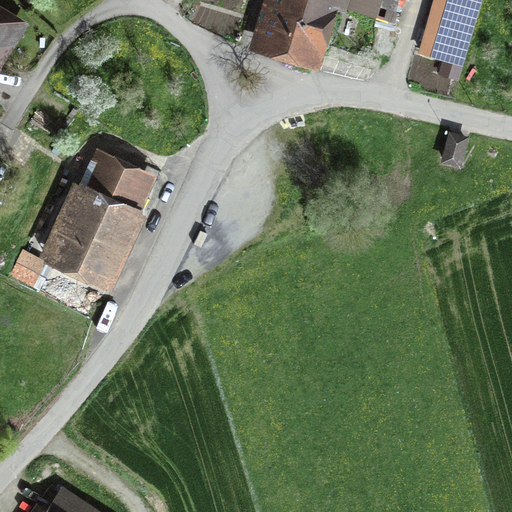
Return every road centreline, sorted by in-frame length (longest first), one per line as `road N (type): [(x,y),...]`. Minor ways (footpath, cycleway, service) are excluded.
road 1 (residential): [(257,96),(231,122),(148,277),(69,397),(0,469)]
road 2 (residential): [(511,130),(344,87),(257,96)]
road 3 (residential): [(138,0),(212,51),(257,96)]
